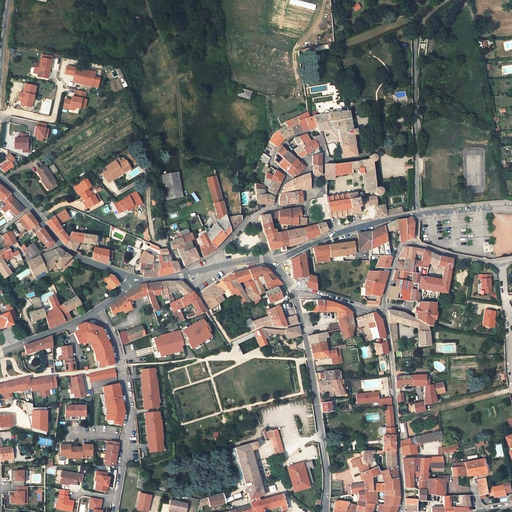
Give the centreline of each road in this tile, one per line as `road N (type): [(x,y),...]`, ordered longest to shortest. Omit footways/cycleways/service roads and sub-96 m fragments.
road 1 (tertiary): [(324,511),(325,469),(293,290)]
road 2 (unclassified): [(446,0),(415,38),(416,212)]
road 3 (residential): [(98,308),(130,414),(113,511)]
road 4 (residential): [(399,511),(379,308)]
road 5 (residential): [(498,260),(511,383)]
